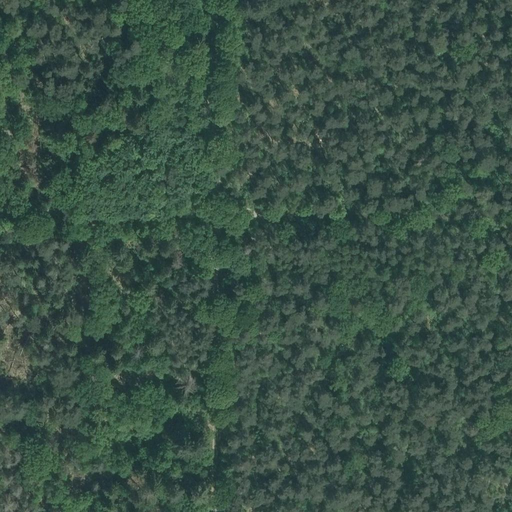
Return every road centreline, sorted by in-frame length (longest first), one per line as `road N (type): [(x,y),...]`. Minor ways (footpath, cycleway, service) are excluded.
road 1 (track): [(215,214),(215,511)]
road 2 (track): [(511,208),(215,214)]
road 3 (track): [(215,214),(0,212)]
road 4 (track): [(215,0),(215,214)]
